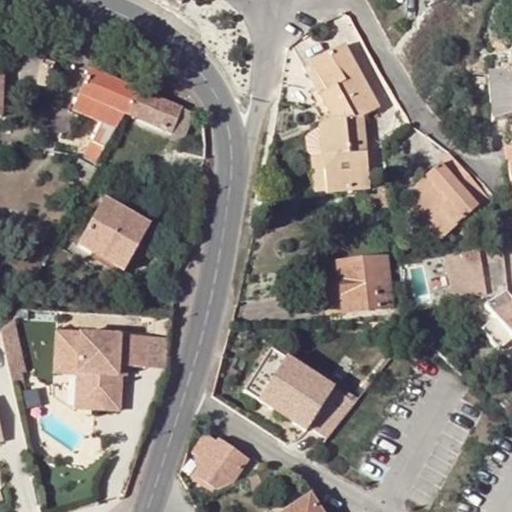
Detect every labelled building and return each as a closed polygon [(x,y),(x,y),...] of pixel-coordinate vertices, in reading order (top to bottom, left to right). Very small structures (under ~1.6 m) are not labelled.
[(318,96),(331,120),(361,118),(378,108),(342,45),(309,64),(309,65),(324,92),(318,96)] [(24,56),(18,83),(48,88),(54,61),(24,56)] [(303,69),(318,96),(324,92),(309,65),(303,69)] [(138,92),(87,71),(78,95),(103,105),(99,119),(117,126),(124,114),(128,116),(138,92)] [(488,73),(492,117),(492,121),(511,113),(511,74),(508,74),(488,73)] [(181,109),(138,92),(128,116),(171,135),(181,109)] [(103,105),(78,95),(72,108),(99,119),(103,105)] [(191,113),(181,109),(171,135),(181,138),(191,113)] [(410,122),(402,110),(394,116),(392,130),(382,138),(385,142),(410,122)] [(331,120),(318,125),(322,157),(312,157),(315,192),(325,192),(326,193),(368,188),(363,133),(361,118),(331,120)] [(450,155),(448,154),(424,177),(431,185),(413,201),(445,235),(487,197),(450,155)] [(69,174),(89,184),(97,169),(78,159),(69,174)] [(431,185),(424,177),(407,194),(413,201),(431,185)] [(369,197),(370,209),(390,208),(388,190),(380,191),(380,196),(369,197)] [(439,241),(445,235),(413,201),(407,207),(439,241)] [(78,246),(93,254),(96,249),(127,265),(148,226),(103,202),(78,246)] [(501,245),(499,245),(487,247),(491,279),(504,277),(501,245)] [(479,248),(465,251),(459,278),(468,279),(470,273),(471,267),(473,261),(475,255),(479,248)] [(96,249),(93,254),(123,271),(127,265),(96,249)] [(391,294),(397,293),(394,272),(388,272),(387,258),(335,264),(337,280),(339,302),(341,314),(392,308),(392,305),(391,294)] [(506,292),(504,277),(491,279),(495,300),(506,292)] [(329,303),(339,302),(337,280),(326,280),(329,303)] [(511,299),(506,292),(495,300),(485,306),(491,315),(493,314),(495,317),(480,330),(498,350),(511,338),(511,299)] [(392,305),(401,304),(401,293),(397,293),(391,294),(392,305)] [(9,314),(0,321),(0,343),(9,382),(21,380),(17,363),(21,363),(9,314)] [(54,325),(53,355),(75,356),(75,366),(85,366),(83,391),(91,391),(90,401),(113,402),(115,368),(115,358),(123,358),(143,360),(144,329),(54,325)] [(144,329),(143,360),(164,361),(166,330),(144,329)] [(350,395),(266,341),(239,384),(301,423),(304,418),(322,430),(350,395)] [(358,346),(350,356),(360,365),(369,354),(358,346)] [(75,356),(53,355),(52,365),(75,366),(75,356)] [(115,358),(115,368),(122,368),(123,358),(115,358)] [(85,366),(75,366),(73,400),(90,401),(91,391),(83,391),(85,366)] [(202,460),(192,474),(214,490),(230,484),(246,460),(216,440),(215,442),(204,435),(191,453),(202,460)] [(264,471),(246,479),(250,491),(269,484),(264,471)] [(214,490),(192,474),(191,476),(213,491),(214,490)] [(317,511),(308,498),(285,511),(317,511)]
